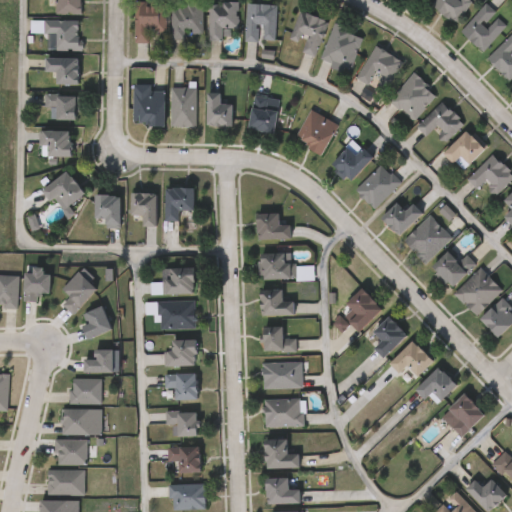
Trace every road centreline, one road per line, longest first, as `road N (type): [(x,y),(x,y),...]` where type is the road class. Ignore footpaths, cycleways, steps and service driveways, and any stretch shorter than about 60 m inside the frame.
road 1 (residential): [(511,393),(293,177),(247,165),(109,154)]
road 2 (residential): [(225,164),(237,511)]
road 3 (residential): [(293,0),(380,39),(448,93),(511,160)]
road 4 (residential): [(9,511),(48,348)]
road 5 (residential): [(99,0),(109,154)]
